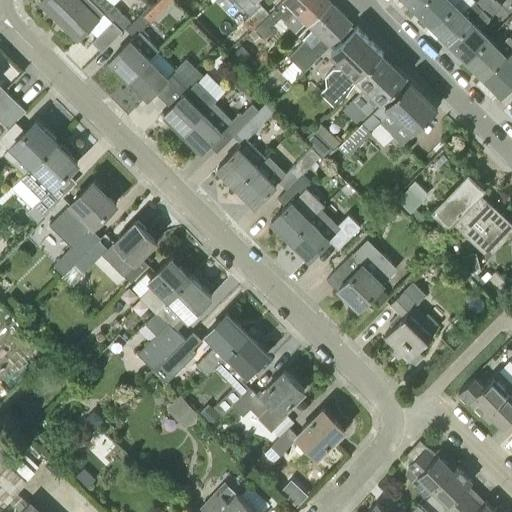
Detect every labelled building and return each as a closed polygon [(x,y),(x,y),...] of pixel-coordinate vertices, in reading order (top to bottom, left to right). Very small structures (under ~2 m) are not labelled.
[(88,27),(97,36),(112,20),(91,0),(41,0),(40,1),(77,39),(88,27)] [(108,0),(91,0),(112,20),(122,31),(124,27),(130,21),(108,0)] [(152,57),(159,50),(139,30),(169,0),(152,0),(130,21),(124,27),(133,36),(132,38),(132,37),(109,59),(130,79),(152,57)] [(238,0),(251,13),(243,21),(252,30),(269,13),(257,0),(238,0)] [(308,27),(331,3),(328,0),(281,0),(269,13),(252,30),(262,40),(274,28),(278,32),(287,23),(285,20),(293,12),(308,27)] [(407,0),(416,9),(424,0),(407,0)] [(433,26),(455,3),(452,0),(424,0),(416,9),(433,26)] [(472,20),(491,0),(476,0),(477,0),(476,0),(472,0),(463,11),(455,3),(433,26),(450,42),(471,21),(472,20)] [(468,60),(491,38),(480,28),(490,17),(491,17),(502,5),(496,0),(491,0),(472,20),(471,21),(450,42),(468,60)] [(331,3),(308,27),(310,28),(303,36),(304,38),(287,55),(303,71),(351,22),(331,3)] [(91,41),(101,51),(122,31),(112,20),(97,36),(91,41)] [(357,78),(383,52),(356,26),(330,52),(344,67),(343,68),(333,68),(326,75),(327,86),(320,93),(335,107),(347,95),(357,80),(357,78)] [(511,48),(511,31),(498,45),(491,38),(468,60),(483,76),(511,48)] [(253,55),(241,44),(229,57),(240,69),(253,55)] [(511,48),(483,76),(501,94),(511,82),(511,48)] [(350,100),(366,116),(382,100),(407,75),(383,52),(357,78),(357,80),(364,86),(350,100)] [(147,97),(169,75),(152,57),(130,79),(147,97)] [(171,73),(179,81),(194,66),(186,57),(176,67),(170,73),(171,73)] [(184,133),(205,111),(204,110),(216,98),(197,80),(203,74),(194,66),(179,81),(187,90),(185,91),(164,113),(184,133)] [(366,116),(343,140),(341,142),(338,145),(339,145),(345,152),(348,155),(380,122),(399,140),(403,144),(414,132),(413,131),(437,106),(409,78),(385,102),(382,100),(366,116)] [(287,80),(282,85),(286,90),(291,84),(287,80)] [(0,120),(8,128),(25,110),(0,85),(0,120)] [(267,100),(258,109),(247,119),(232,135),(241,143),(247,138),(276,109),(267,100)] [(258,109),(255,105),(252,103),(242,113),(247,119),(258,109)] [(205,111),(184,133),(201,150),(223,129),(205,111)] [(232,135),(247,119),(242,113),(240,111),(224,126),(232,135)] [(30,167),(57,142),(35,121),(10,147),(8,147),(0,138),(0,155),(3,153),(24,173),(30,167)] [(312,129),(308,125),(300,125),(296,128),(304,136),(312,129)] [(326,159),(336,149),(314,128),(304,138),(312,146),(320,154),(326,159)] [(57,142),(30,167),(52,188),(77,162),(57,142)] [(236,186),(258,164),(239,145),(217,167),(236,186)] [(320,154),(312,146),(286,172),(278,180),(286,189),(306,168),(320,154)] [(258,164),(236,186),(254,204),(276,183),(276,182),(278,180),(286,172),(268,154),(258,164)] [(312,174),(306,168),(286,189),(277,197),(286,205),(303,189),(306,186),(310,181),(308,179),(312,174)] [(486,254),(500,239),(511,227),(475,194),(480,188),(468,178),(434,214),(449,228),(453,223),(486,254)] [(88,228),(116,201),(94,179),(69,203),(49,223),(72,244),(88,228)] [(397,197),(411,210),(415,206),(422,199),(409,185),(397,197)] [(312,199),(303,189),(286,205),(271,220),(291,240),(311,218),(302,209),(312,199)] [(43,215),(58,199),(48,190),(40,198),(33,205),(34,206),(38,209),(43,215)] [(311,218),(291,240),(309,257),(328,238),(338,248),(361,225),(348,212),(337,223),(321,208),(311,218)] [(38,209),(32,215),(38,220),(43,215),(38,209)] [(123,273),(155,240),(135,219),(102,252),(123,273)] [(82,255),(99,239),(88,228),(72,244),(82,255)] [(384,281),(388,277),(398,267),(369,239),(330,279),(359,307),(384,281)] [(54,262),(64,272),(82,255),(72,244),(54,262)] [(148,320),(192,276),(171,256),(148,279),(152,284),(140,296),(155,311),(148,319),(148,320)] [(155,369),(185,338),(173,325),(183,316),(187,319),(211,295),(192,276),(148,320),(158,331),(137,352),(155,369)] [(424,315),(413,305),(426,294),(413,281),(389,304),(401,317),(385,333),(396,344),(392,348),(398,355),(402,351),(408,357),(440,325),(427,313),(424,315)] [(380,302),(388,293),(380,286),(372,294),(380,302)] [(483,301),(481,297),(478,295),(474,295),(470,297),(468,301),(468,305),(470,309),(474,311),(478,311),(481,309),(483,305),(483,301)] [(214,368),(248,333),(227,312),(205,334),(215,344),(196,363),(206,373),(212,366),(214,368)] [(185,338),(155,369),(167,381),(196,351),(194,346),(202,339),(193,330),(185,338)] [(232,386),(215,404),(224,412),(233,404),(250,386),(243,379),(268,353),(248,333),(214,368),(232,386)] [(484,413),(485,414),(508,390),(511,386),(511,381),(499,368),(484,384),(479,379),(475,375),(470,379),(459,391),(469,401),(470,399),(484,413)] [(250,386),(233,404),(239,410),(243,414),(250,407),(258,414),(257,415),(271,430),(272,429),(287,414),(288,414),(284,409),(304,389),(285,369),(259,395),(250,386)] [(485,414),(484,413),(483,415),(490,422),(495,417),(503,426),(511,416),(511,393),(508,390),(485,414)] [(186,419),(195,410),(180,395),(174,401),(182,410),(179,413),(186,419)] [(213,406),(210,403),(201,413),(211,423),(220,413),(213,406)] [(323,405),(299,428),(312,441),(308,445),(317,455),(345,427),(323,405)] [(94,410),(81,423),(89,432),(102,419),(94,410)] [(294,421),(287,414),(272,429),(279,436),(289,427),(294,421)] [(271,445),(280,454),(298,436),(295,432),(289,427),(279,436),(271,445)] [(426,494),(432,488),(433,489),(457,465),(457,466),(459,464),(451,457),(447,461),(438,453),(437,455),(420,439),(407,454),(413,460),(409,464),(418,473),(412,479),(426,494)] [(273,460),(280,454),(271,445),(264,451),(273,460)] [(443,508),(446,511),(457,511),(474,496),(465,487),(469,484),(472,481),(457,466),(457,465),(433,489),(448,503),(443,508)] [(228,500),(217,489),(200,507),(205,511),(258,511),(236,491),(228,500)] [(43,511),(30,500),(28,503),(17,492),(1,510),(3,511),(43,511)] [(506,511),(499,504),(494,509),(486,501),(482,504),(474,496),(457,511),(506,511)] [(389,511),(378,501),(367,511),(407,511),(403,508),(398,511),(389,511)]
